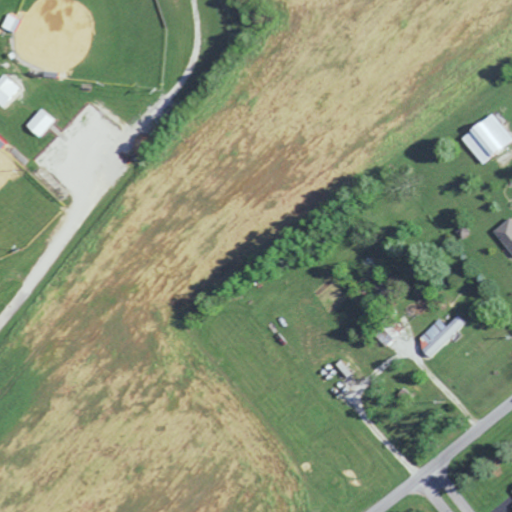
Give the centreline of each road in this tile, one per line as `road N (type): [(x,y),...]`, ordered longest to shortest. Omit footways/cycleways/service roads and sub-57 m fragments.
road 1 (residential): [(0,323),(106,174)]
road 2 (residential): [(372,511),(511,401)]
